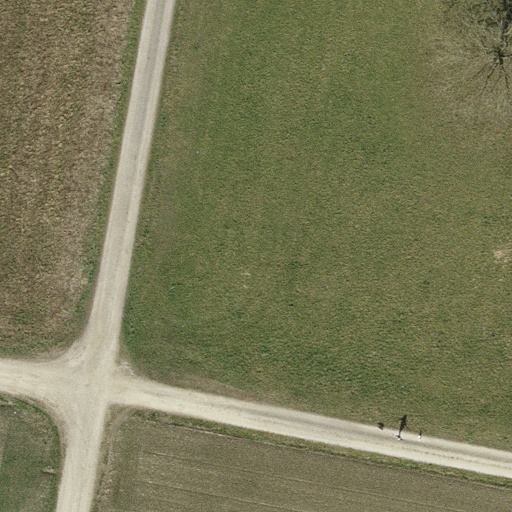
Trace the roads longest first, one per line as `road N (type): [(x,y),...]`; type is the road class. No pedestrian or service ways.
road 1 (track): [(511,463),(0,369)]
road 2 (track): [(92,383),(164,0)]
road 3 (track): [(92,383),(71,511)]
